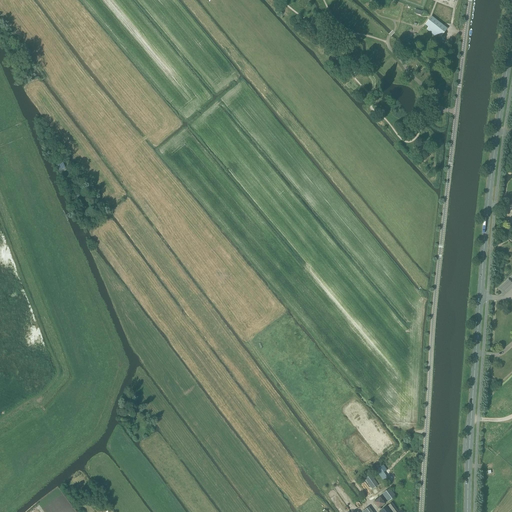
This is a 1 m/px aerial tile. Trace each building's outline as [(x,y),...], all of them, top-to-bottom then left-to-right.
[(447,29),(431,17),(425,25),(441,37),(445,32),(447,29)] [(60,171),(65,168),(63,162),(57,165),(60,171)] [(387,486),(391,483),(384,472),(387,470),(383,465),(376,470),(387,486)] [(377,488),(379,486),(378,485),(371,475),(365,479),(373,489),(376,487),(377,488)] [(382,494),(388,502),(396,496),(390,488),(382,494)] [(391,511),(387,506),(379,511),(402,511),(401,509),(398,511),(392,502),(388,505),(392,511),(391,511)]
